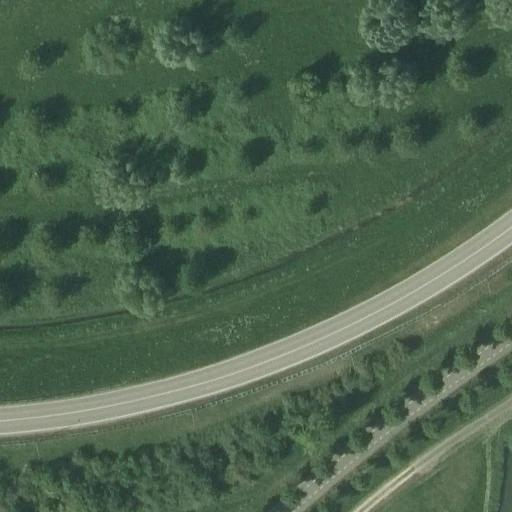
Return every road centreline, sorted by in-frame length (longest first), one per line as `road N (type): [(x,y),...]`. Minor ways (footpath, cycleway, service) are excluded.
road 1 (tertiary): [(0,421),(97,409),(257,366),(373,314),(511,226)]
road 2 (unclassified): [(511,337),(287,511)]
